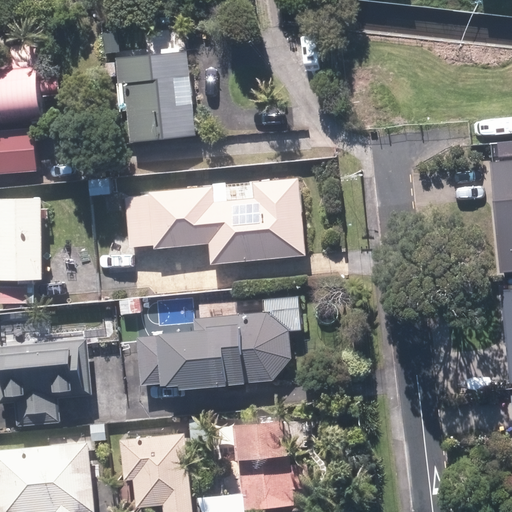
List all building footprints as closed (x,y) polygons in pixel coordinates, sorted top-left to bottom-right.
[(49,99),(65,97),(63,80),(47,82),(44,47),(19,49),(21,71),(0,72),(0,128),(52,124),(49,99)] [(202,140),(193,56),(122,64),(124,88),(129,88),(135,147),(202,140)] [(40,133),(0,136),(0,178),(44,175),(40,133)] [(204,181),(205,184),(146,190),(147,193),(123,196),(128,244),(152,242),(153,246),(205,241),(207,263),(305,253),(297,177),(250,181),(252,195),(226,198),(225,179),(204,181)] [(93,198),(109,198),(110,183),(93,184),(93,198)] [(48,203),(2,203),(4,308),(40,307),(40,285),(49,285),(48,203)] [(122,270),(122,259),(103,258),(103,270),(122,270)] [(143,302),(124,304),(125,317),(144,315),(143,302)] [(203,378),(203,385),(216,383),(248,381),(248,379),(276,378),(291,360),(288,328),(267,309),(239,311),(240,322),(212,323),(197,325),(198,330),(141,335),(144,383),(203,378)] [(87,339),(0,345),(0,402),(13,401),(15,426),(59,422),(57,398),(91,394),(87,339)] [(291,504),(289,487),(305,485),(303,462),(287,463),(284,422),(232,426),(239,507),(291,504)] [(109,426),(93,428),(95,444),(110,443),(109,426)] [(191,511),(184,432),(119,439),(123,477),(132,476),(135,504),(161,501),(161,511),(191,511)] [(99,511),(94,446),(0,453),(0,478),(2,511),(99,511)]
